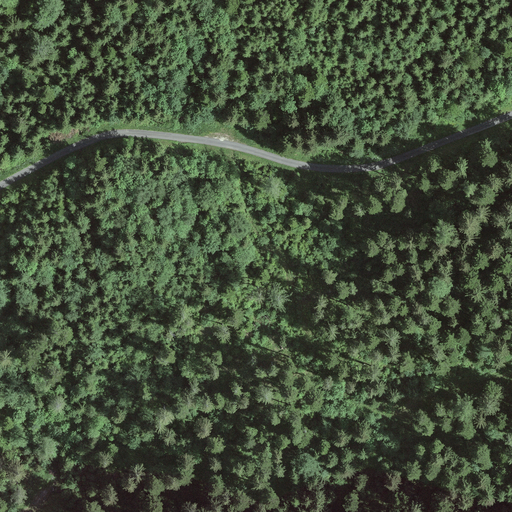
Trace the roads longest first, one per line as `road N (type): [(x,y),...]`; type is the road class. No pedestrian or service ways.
road 1 (unclassified): [(0,186),(113,133),(209,141),(351,168),(385,163),(511,114)]
road 2 (track): [(511,371),(437,389),(389,423)]
